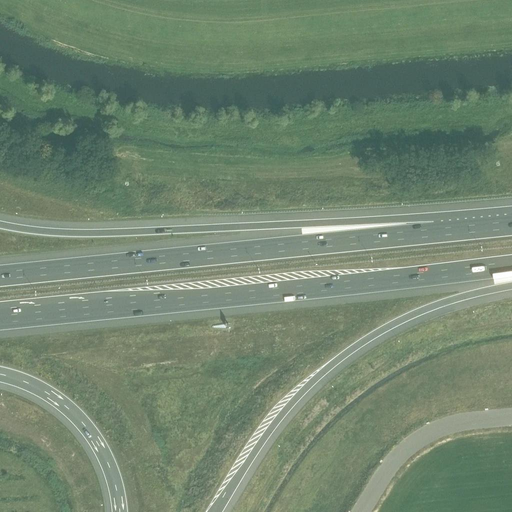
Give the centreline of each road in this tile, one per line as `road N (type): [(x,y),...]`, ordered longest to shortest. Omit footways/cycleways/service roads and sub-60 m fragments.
road 1 (motorway): [(0,316),(511,265)]
road 2 (motorway): [(435,232),(0,276)]
road 3 (motorway): [(435,232),(301,223),(67,231),(0,223)]
road 4 (motorway): [(215,511),(300,390),(341,356),(418,311),(511,284)]
road 5 (motorway): [(0,375),(33,386),(81,422),(111,473),(119,511)]
road 6 (unclassified): [(511,416),(422,436),(392,462),(359,511)]
